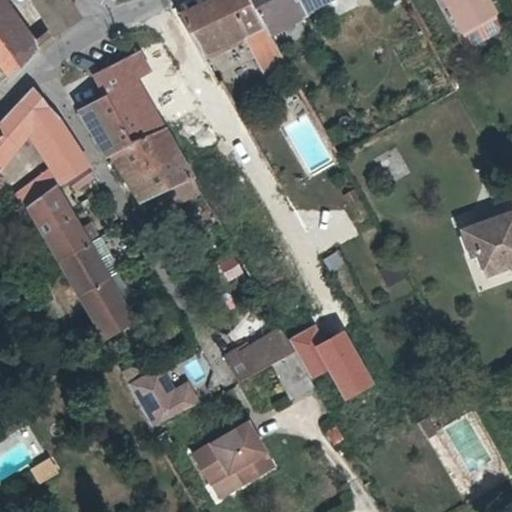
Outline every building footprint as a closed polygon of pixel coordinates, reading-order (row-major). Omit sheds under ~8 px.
[(13,0),(0,0),(0,21),(10,43),(31,33),(13,0)] [(66,0),(36,0),(52,36),(60,31),(78,20),(72,9),(66,0)] [(248,0),(217,0),(180,18),(200,58),(244,39),(266,29),(248,0)] [(271,39),(275,45),(285,40),(274,19),(301,6),(297,0),(248,0),(266,29),(271,39)] [(297,0),(301,6),(305,13),(312,11),(310,7),(324,0),(297,0)] [(487,0),(446,0),(466,36),(497,18),(487,0)] [(200,58),(180,18),(176,11),(145,26),(178,89),(209,75),(200,58)] [(10,43),(0,21),(0,65),(8,77),(18,67),(39,48),(31,33),(10,43)] [(271,39),(266,29),(244,39),(250,49),(271,39)] [(271,39),(250,49),(264,74),(285,63),(275,45),(271,39)] [(124,65),(134,81),(149,73),(140,56),(124,65)] [(134,143),(162,129),(134,81),(124,65),(123,64),(96,76),(108,97),(134,143)] [(0,167),(29,131),(49,107),(35,91),(2,125),(0,123),(0,167)] [(108,97),(79,112),(106,158),(115,154),(134,143),(108,97)] [(79,160),(49,107),(29,131),(50,168),(22,186),(28,193),(21,198),(26,204),(50,184),(79,160)] [(134,143),(115,154),(129,182),(177,158),(162,129),(134,143)] [(180,157),(177,158),(129,182),(140,203),(157,194),(164,208),(199,189),(180,157)] [(26,204),(40,230),(67,215),(50,184),(26,204)] [(85,205),(103,195),(101,192),(83,202),(85,205)] [(106,201),(103,195),(85,205),(89,210),(106,201)] [(511,265),(511,213),(463,231),(472,257),(479,254),(487,275),(511,265)] [(67,215),(40,230),(57,257),(94,237),(86,223),(75,229),(67,215)] [(94,237),(57,257),(78,292),(114,273),(110,264),(94,237)] [(230,256),(216,264),(225,280),(239,273),(230,256)] [(114,273),(78,292),(102,335),(131,319),(119,300),(123,299),(125,291),(114,273)] [(274,365),(297,353),(283,329),(241,353),(239,349),(223,358),(239,383),(274,365)] [(297,353),(274,365),(293,401),(317,387),(297,353)] [(141,376),(127,384),(153,428),(198,402),(187,383),(174,391),(159,365),(141,376)] [(127,384),(141,376),(137,370),(130,368),(121,374),(127,384)] [(424,414),(415,420),(424,435),(433,430),(424,414)] [(242,464),(250,479),(273,465),(248,421),(193,454),(210,483),(242,464)] [(34,484),(55,474),(48,458),(27,468),(34,484)] [(219,497),(250,479),(242,464),(210,483),(219,497)]
